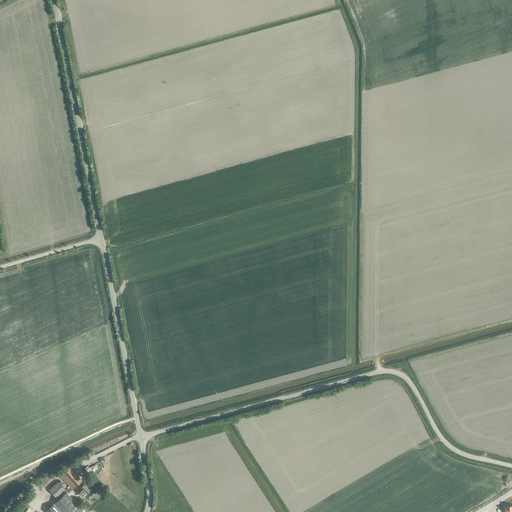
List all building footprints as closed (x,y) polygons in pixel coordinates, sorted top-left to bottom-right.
[(69,492),(82,480),(70,467),(60,476),(70,486),(66,490),(68,492),(69,492)] [(59,482),(50,490),(56,497),(65,488),(59,482)] [(87,493),(91,489),(85,483),(81,487),(83,489),(79,492),(83,497),(87,493)] [(62,511),(84,511),(66,492),(54,503),(62,511)] [(62,511),(54,503),(46,510),(47,511),(62,511)]
